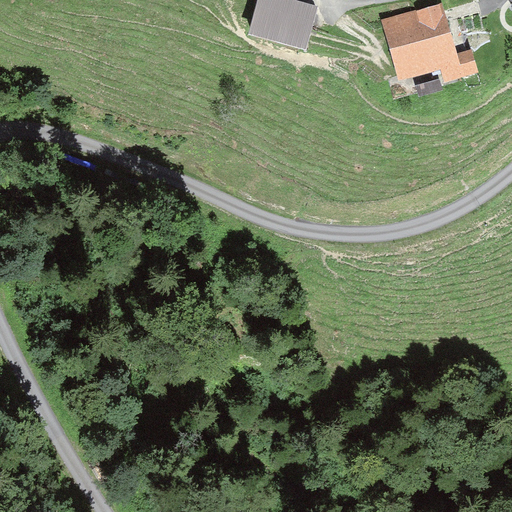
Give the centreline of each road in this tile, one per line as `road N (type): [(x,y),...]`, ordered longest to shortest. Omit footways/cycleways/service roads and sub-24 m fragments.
road 1 (track): [(511,171),(421,225),(332,234),(267,219),(92,147),(32,131),(0,132)]
road 2 (track): [(0,332),(102,511)]
